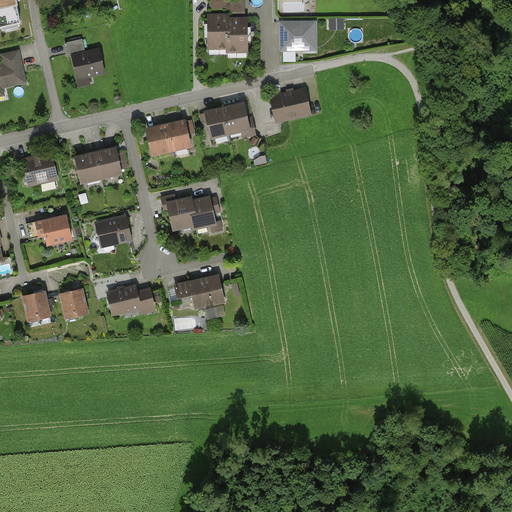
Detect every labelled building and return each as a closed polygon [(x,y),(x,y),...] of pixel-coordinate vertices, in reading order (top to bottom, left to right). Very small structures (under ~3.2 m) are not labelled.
[(0,0),(0,30),(22,25),(16,0),(0,0)] [(244,13),(244,0),(211,1),(211,10),(228,10),(228,13),(244,13)] [(228,17),(209,17),(209,48),(228,47),(228,20),(228,17)] [(247,20),(228,20),(228,47),(228,51),(247,50),(247,20)] [(319,23),(281,24),(281,55),(320,54),(319,23)] [(101,51),(72,58),(80,91),(92,88),(91,83),(107,79),(101,51)] [(4,68),(0,68),(0,101),(7,100),(5,93),(29,88),(21,54),(2,58),(4,68)] [(270,99),(277,127),(313,119),(306,90),(270,99)] [(245,108),(226,112),(232,143),(252,139),(245,108)] [(226,112),(206,117),(213,147),(232,143),(226,112)] [(188,124),(168,129),(175,158),(194,153),(188,124)] [(168,129),(148,133),(155,162),(175,158),(168,129)] [(114,149),(96,153),(102,178),(120,173),(114,149)] [(96,153),(78,157),(83,182),(102,178),(96,153)] [(52,154),(23,161),(29,187),(58,180),(52,154)] [(163,209),(168,208),(175,238),(198,233),(192,205),(192,203),(179,205),(177,198),(161,201),(163,209)] [(192,205),(198,233),(199,237),(210,234),(211,240),(226,236),(218,199),(192,205)] [(127,219),(96,226),(102,254),(134,246),(127,219)] [(68,221),(43,226),(49,252),(74,247),(68,221)] [(219,279),(175,289),(179,306),(194,302),(197,315),(226,308),(219,279)] [(228,295),(241,293),(239,281),(225,284),(228,295)] [(84,289),(60,294),(66,321),(90,316),(84,289)] [(137,289),(108,297),(114,322),(142,315),(143,319),(157,315),(151,292),(139,295),(137,289)] [(48,293),(23,298),(28,324),(53,319),(48,293)]
